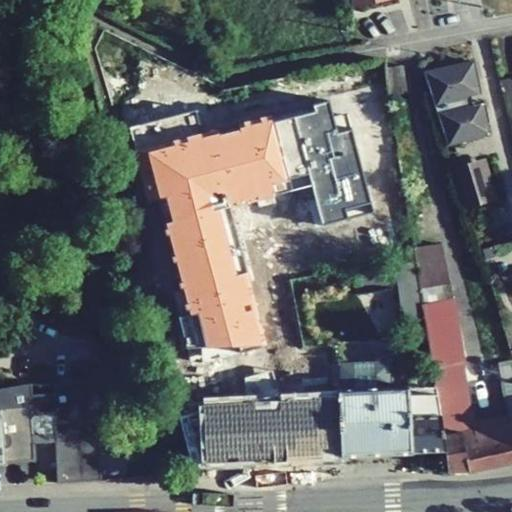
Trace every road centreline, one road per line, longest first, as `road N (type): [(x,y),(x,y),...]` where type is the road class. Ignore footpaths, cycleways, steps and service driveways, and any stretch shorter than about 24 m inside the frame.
road 1 (tertiary): [(0,511),(507,488)]
road 2 (residential): [(511,23),(364,49)]
